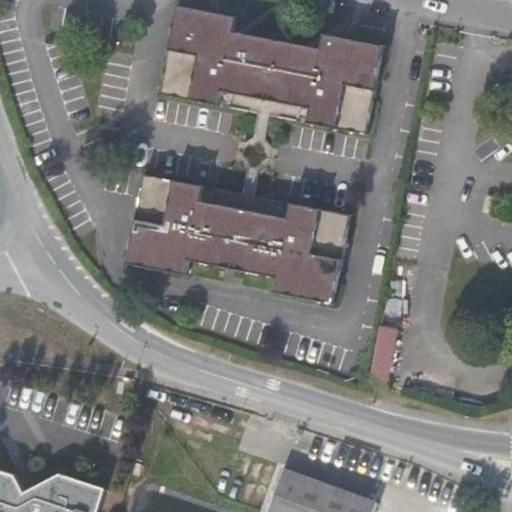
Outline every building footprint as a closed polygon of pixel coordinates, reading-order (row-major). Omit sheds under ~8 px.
[(273,122),(372,143),(391,51),(329,37),(326,52),(240,35),(243,19),(182,7),(163,99),(262,120),(259,135),(271,137),(273,122)] [(277,299),(337,312),(356,222),(258,201),(260,187),(248,184),(246,199),(147,178),(129,269),(189,281),(192,266),(280,284),(277,299)] [(384,333),(376,370),(393,374),(401,337),(384,333)] [(393,374),(376,370),(373,387),(390,391),(393,374)] [(270,511),(375,511),(380,498),(285,466),(270,511)] [(92,511),(98,490),(57,478),(20,496),(9,479),(0,476),(0,511),(92,511)]
